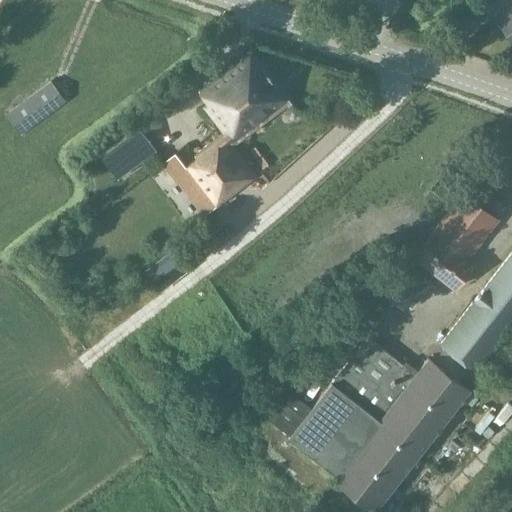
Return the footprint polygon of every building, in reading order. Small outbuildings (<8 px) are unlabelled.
[(511,41),(511,7),(495,20),(511,41)] [(255,175),(254,174),(232,144),(290,103),(249,50),(197,91),(208,103),(202,108),(221,134),(193,152),(197,157),(186,165),(176,153),(163,162),(204,212),(255,175)] [(5,113),(19,134),(65,100),(50,81),(5,113)] [(140,129),(101,157),(116,178),(155,149),(140,129)] [(467,259),(498,219),(461,191),(412,256),(455,289),(474,264),(467,259)] [(473,370),(511,319),(511,256),(509,254),(440,342),(444,346),(433,361),(426,357),(416,370),(405,361),(402,364),(366,336),(287,437),(335,474),(331,479),(374,511),(470,389),(458,380),(468,366),(473,370)] [(456,431),(479,446),(501,413),(478,398),(456,431)] [(252,439),(258,424),(248,420),(242,435),(252,439)]
